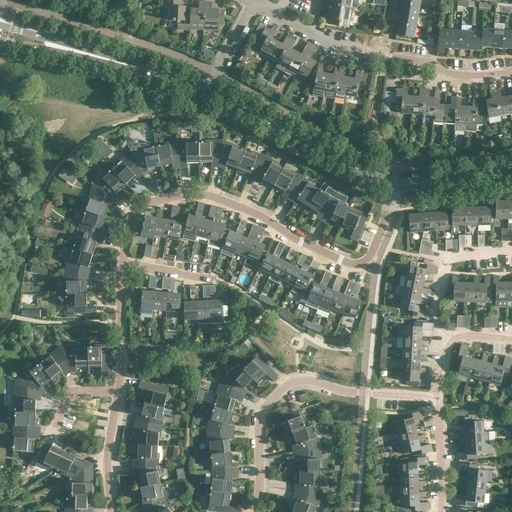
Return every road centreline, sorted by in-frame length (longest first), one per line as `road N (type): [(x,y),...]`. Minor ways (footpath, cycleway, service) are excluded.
road 1 (residential): [(120,264),(136,208),(199,193),(359,264),(373,253),(393,184)]
road 2 (residential): [(431,397),(294,382),(273,396),(259,425),(256,511)]
road 3 (residential): [(255,3),(336,47),(431,64),(441,74),(511,71)]
road 4 (tertiary): [(208,91),(393,184)]
road 5 (residential): [(449,345),(437,324),(444,264),(453,252),(511,249)]
road 6 (residential): [(119,390),(120,264)]
road 7 (residential): [(111,511),(107,474),(119,390)]
road 8 (tertiary): [(393,184),(511,167)]
